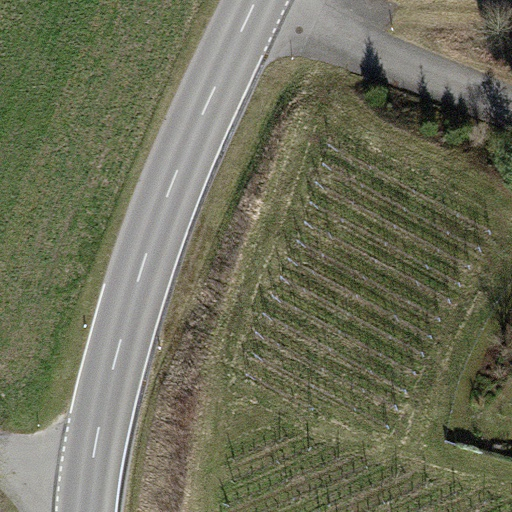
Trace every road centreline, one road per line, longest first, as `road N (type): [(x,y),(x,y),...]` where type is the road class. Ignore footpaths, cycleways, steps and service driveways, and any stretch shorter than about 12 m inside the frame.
road 1 (tertiary): [(258,0),(143,275),(103,423),(89,511)]
road 2 (track): [(335,25),(511,22)]
